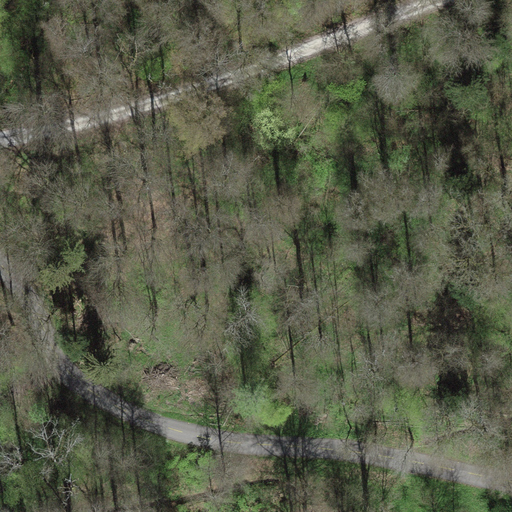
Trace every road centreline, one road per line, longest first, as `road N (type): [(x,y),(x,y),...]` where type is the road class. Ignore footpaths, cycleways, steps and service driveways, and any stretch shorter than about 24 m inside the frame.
road 1 (track): [(0,263),(67,370),(137,417),(207,438),(340,449),(511,481)]
road 2 (track): [(0,140),(198,87),(435,0)]
